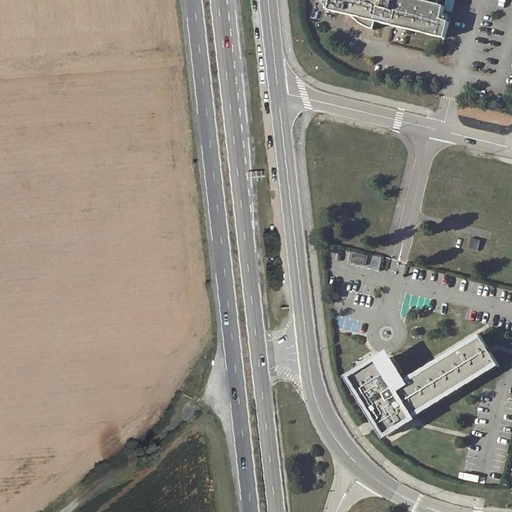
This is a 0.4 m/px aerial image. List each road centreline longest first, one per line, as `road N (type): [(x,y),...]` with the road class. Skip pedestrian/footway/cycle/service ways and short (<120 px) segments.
road 1 (trunk): [(275,511),(217,0)]
road 2 (trunk): [(193,0),(250,511)]
road 3 (unclassified): [(277,93),(318,408),(361,468),(439,511)]
road 4 (residential): [(511,148),(277,93)]
road 5 (track): [(62,511),(235,373)]
